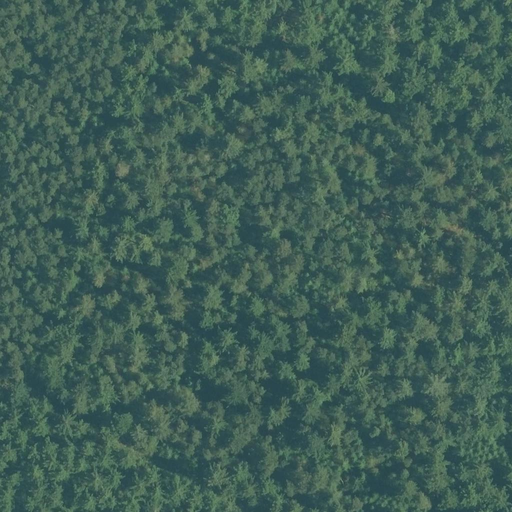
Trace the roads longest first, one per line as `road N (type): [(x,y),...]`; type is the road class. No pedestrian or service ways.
road 1 (track): [(142,0),(23,390)]
road 2 (track): [(429,511),(511,239)]
road 3 (track): [(260,511),(23,390)]
road 4 (track): [(511,44),(364,0)]
